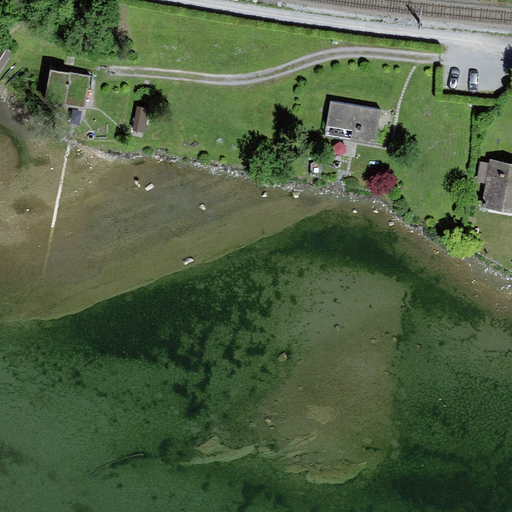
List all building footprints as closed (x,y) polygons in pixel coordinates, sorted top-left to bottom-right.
[(1,46),(0,48),(0,71),(13,55),(1,46)] [(72,67),(52,64),(46,99),(86,106),(91,73),(71,70),(72,67)] [(381,106),(332,98),(328,124),(354,128),(352,138),(376,142),(381,106)] [(139,106),(134,128),(145,131),(150,108),(139,106)] [(511,159),(491,156),(490,160),(480,159),(477,180),(486,181),(483,202),(511,206),(511,159)]
